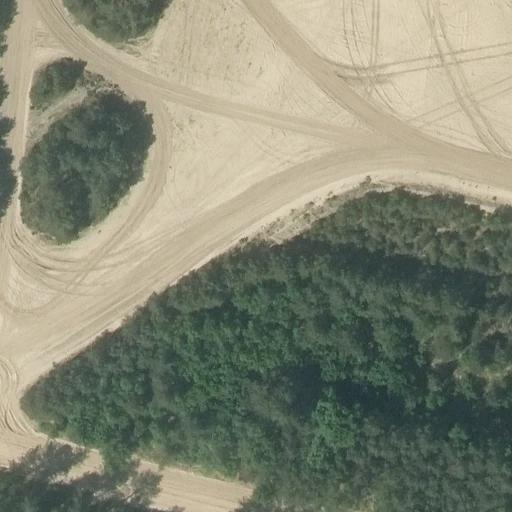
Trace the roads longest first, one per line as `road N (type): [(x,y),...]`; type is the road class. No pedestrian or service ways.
road 1 (track): [(243,511),(0,450)]
road 2 (track): [(0,236),(21,0)]
